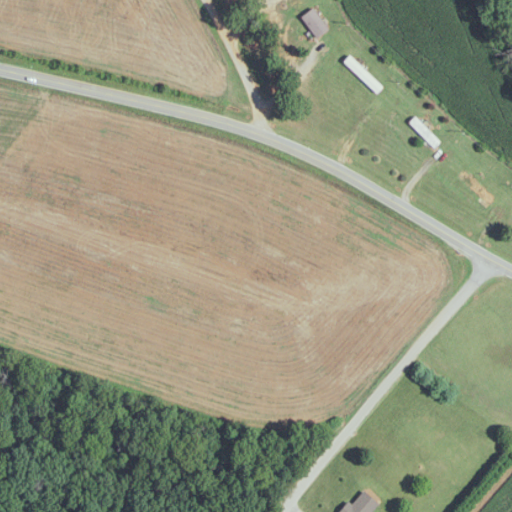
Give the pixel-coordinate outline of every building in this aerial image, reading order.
[(328,30),(314,8),(300,17),(315,39),(328,30)] [(343,63),(375,94),(381,88),(349,57),(343,63)] [(433,149),(439,143),(414,117),(408,124),(433,149)] [(494,200),(464,171),(458,178),(488,206),(494,200)] [(372,511),(380,502),(364,490),(353,505),(349,502),(340,511),(372,511)]
